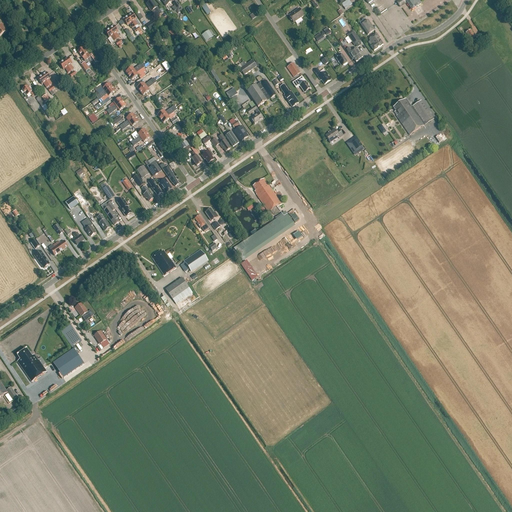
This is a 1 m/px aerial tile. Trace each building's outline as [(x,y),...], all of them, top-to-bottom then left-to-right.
[(152,0),(146,4),(152,12),(154,10),(156,13),(159,11),(157,8),(152,0)] [(421,4),(417,0),(409,0),(406,2),(412,11),(421,4)] [(174,10),(177,13),(182,10),(177,2),(173,5),(176,9),(174,10)] [(201,7),(207,16),(211,13),(205,5),(201,7)] [(289,16),(294,23),(304,16),(299,9),(289,16)] [(128,17),(135,28),(138,26),(135,21),(136,20),(132,14),(128,17)] [(129,25),(132,29),(135,28),(128,17),(123,20),(127,26),(129,25)] [(359,23),(368,36),(375,31),(368,21),(365,23),(363,19),(362,20),(362,21),(359,23)] [(154,21),(147,26),(150,31),(157,26),(154,21)] [(110,30),(117,40),(120,38),(116,34),(118,32),(114,27),(110,30)] [(133,36),(128,29),(125,31),(130,39),(133,36)] [(111,37),(114,42),(117,40),(110,30),(105,33),(109,39),(111,37)] [(466,33),(471,40),(475,37),(470,30),(466,33)] [(360,42),(353,31),(347,35),(354,46),(360,42)] [(371,47),(374,51),(383,45),(379,40),(380,40),(377,35),(369,40),(370,42),(368,43),(371,47)] [(86,56),(88,59),(90,57),(88,54),(87,54),(83,48),(78,52),(82,58),(86,56)] [(353,60),(353,59),(356,63),(362,59),(360,55),(356,48),(352,51),(350,48),(346,50),(348,54),(353,60)] [(348,63),(342,55),(336,59),(342,67),(348,63)] [(64,61),(71,72),(74,70),(71,65),(72,64),(68,58),(64,61)] [(320,61),(323,66),(328,63),(325,58),(320,61)] [(65,69),(68,74),(71,72),(64,61),(59,64),(63,70),(65,69)] [(253,61),(240,69),(245,75),(257,67),(255,64),(253,61)] [(90,69),(85,62),(81,64),(86,71),(90,69)] [(132,68),(126,73),(129,77),(144,66),(142,64),(134,70),(132,68)] [(293,64),(287,68),(294,78),(300,74),(293,64)] [(144,66),(129,77),(132,81),(138,76),(141,80),(146,76),(143,73),(146,71),(144,69),(145,68),(144,66)] [(321,80),(324,85),(331,81),(327,76),(328,76),(326,72),(321,75),(317,69),(314,72),(320,81),(321,80)] [(42,76),(49,87),(52,85),(49,80),(51,79),(46,73),(42,76)] [(43,84),(46,89),(49,87),(42,76),(38,79),(42,85),(43,84)] [(297,81),(300,86),(305,93),(310,89),(307,85),(308,85),(306,82),(305,82),(302,77),(297,81)] [(137,88),(140,92),(155,81),(153,79),(145,85),(143,83),(137,88)] [(260,84),(256,86),(267,102),(270,99),(276,95),(266,81),(266,82),(265,80),(259,83),(260,84)] [(140,92),(143,96),(149,91),(148,89),(156,83),(155,81),(140,92)] [(100,94),(96,97),(97,99),(112,88),(109,84),(103,89),(102,88),(98,92),(100,94)] [(284,96),(292,108),(299,103),(291,93),(290,94),(284,85),(280,88),(285,95),(284,96)] [(32,93),(27,86),(22,90),(27,96),(30,94),(32,97),(35,95),(32,92),(32,93)] [(250,90),(247,92),(258,108),(267,102),(256,86),(253,88),(252,87),(250,89),(250,90)] [(112,88),(97,99),(99,101),(100,103),(104,101),(109,98),(109,97),(115,92),(112,88)] [(226,94),(229,99),(238,94),(234,89),(226,94)] [(37,99),(42,107),(45,104),(40,97),(37,99)] [(106,112),(108,114),(123,103),(120,98),(113,103),(115,105),(106,112)] [(393,108),(396,111),(395,112),(397,116),(396,116),(410,135),(434,119),(421,101),(412,107),(406,99),(393,108)] [(100,103),(95,107),(97,110),(106,104),(104,101),(100,103)] [(108,114),(109,115),(118,109),(119,111),(126,107),(123,103),(108,114)] [(164,111),(157,116),(160,120),(175,109),(174,107),(170,110),(169,107),(164,111)] [(247,112),(249,115),(257,110),(255,107),(252,109),(247,112)] [(175,109),(160,120),(163,124),(170,119),(168,117),(173,113),(177,111),(175,109)] [(94,114),(89,118),(92,124),(98,120),(94,114)] [(119,127),(121,129),(136,118),(133,114),(126,119),(128,121),(119,127)] [(251,120),(254,125),(263,119),(259,114),(251,120)] [(217,117),(223,126),(226,124),(220,115),(217,117)] [(119,117),(111,123),(114,126),(122,120),(119,117)] [(121,129),(122,131),(131,125),(132,127),(139,122),(136,118),(121,129)] [(234,132),(241,142),(248,137),(246,135),(247,134),(242,127),(234,132)] [(336,132),(334,129),(325,136),(330,143),(338,137),(339,139),(343,136),(339,130),(336,132)] [(131,143),(132,145),(147,134),(144,130),(138,135),(139,137),(131,143)] [(226,137),(225,137),(233,147),(239,143),(231,132),(231,133),(230,130),(224,134),(226,137)] [(132,145),(134,147),(142,141),(144,143),(150,138),(147,134),(132,145)] [(222,148),(226,152),(231,149),(227,144),(228,144),(222,135),(219,138),(222,143),(219,145),(222,148)] [(208,136),(202,140),(205,145),(211,140),(208,136)] [(181,150),(186,146),(181,138),(176,142),(181,150)] [(215,148),(219,145),(215,139),(211,142),(215,148)] [(352,144),(346,149),(350,154),(356,150),(352,144)] [(156,146),(154,147),(162,159),(164,158),(156,146)] [(205,160),(208,164),(214,160),(212,157),(212,156),(209,151),(203,155),(203,154),(201,155),(202,156),(204,160),(205,160)] [(192,160),(197,167),(201,163),(197,156),(196,157),(194,152),(190,155),(193,159),(192,160)] [(143,166),(137,171),(142,179),(149,175),(143,166)] [(154,166),(149,169),(153,176),(158,173),(154,166)] [(172,184),(173,184),(175,187),(179,185),(175,180),(176,179),(173,175),(169,169),(170,169),(168,166),(162,170),(172,184)] [(281,204),(264,179),(253,187),(256,191),(255,192),(257,195),(256,195),(268,213),(281,204)] [(159,184),(166,194),(172,189),(165,180),(159,184)] [(156,186),(153,181),(150,183),(153,188),(152,189),(154,192),(155,192),(158,196),(161,194),(159,191),(160,190),(156,185),(156,186)] [(110,200),(110,201),(115,197),(108,187),(102,190),(110,200)] [(146,199),(146,198),(149,202),(153,200),(150,195),(151,195),(145,187),(141,189),(145,194),(143,195),(146,199)] [(70,210),(78,204),(74,198),(66,204),(70,210)] [(117,203),(119,205),(122,210),(122,211),(126,217),(127,217),(128,217),(129,216),(129,215),(131,214),(129,210),(129,209),(128,208),(127,208),(127,207),(128,207),(123,199),(117,203)] [(109,218),(114,226),(119,223),(117,220),(118,219),(112,212),(115,210),(110,203),(107,206),(108,208),(103,211),(108,218),(109,218)] [(215,213),(214,214),(211,209),(205,213),(211,222),(218,217),(215,213)] [(101,215),(97,218),(100,223),(99,224),(102,228),(103,227),(105,231),(109,229),(108,226),(104,220),(101,215)] [(278,220),(285,230),(294,225),(287,215),(278,220)] [(195,219),(204,232),(208,228),(201,217),(200,218),(199,216),(195,219)] [(85,230),(90,237),(96,234),(91,227),(92,226),(88,219),(82,223),(86,230),(85,230)] [(211,226),(215,231),(220,227),(217,222),(211,226)] [(76,239),(73,240),(77,246),(84,241),(80,236),(79,236),(77,233),(73,236),(76,239)] [(234,246),(242,260),(271,242),(269,238),(251,249),(247,244),(249,243),(246,238),(234,246)] [(37,254),(36,255),(34,256),(35,258),(39,262),(41,266),(42,266),(44,269),(49,265),(48,263),(49,263),(45,257),(41,252),(43,250),(36,240),(31,244),(37,254)] [(56,244),(61,252),(68,247),(64,241),(60,244),(59,242),(56,244)] [(50,251),(54,256),(61,252),(56,244),(53,246),(54,248),(50,251)] [(184,262),(189,271),(206,259),(201,251),(184,262)] [(155,256),(156,257),(153,259),(155,263),(156,263),(157,265),(164,276),(176,268),(167,256),(166,256),(163,252),(161,254),(160,253),(159,252),(156,255),(155,256)] [(165,290),(172,300),(176,305),(192,293),(182,278),(165,290)] [(82,303),(75,308),(82,317),(88,312),(82,303)] [(60,332),(72,349),(82,342),(70,326),(60,332)] [(94,336),(103,349),(109,344),(101,332),(94,336)] [(27,350),(17,356),(20,360),(17,362),(32,383),(47,373),(38,360),(38,361),(34,356),(32,357),(27,350)] [(6,392),(0,382),(0,398),(8,393),(14,401),(18,398),(11,388),(6,392)] [(10,411),(13,416),(21,411),(17,406),(10,411)]
